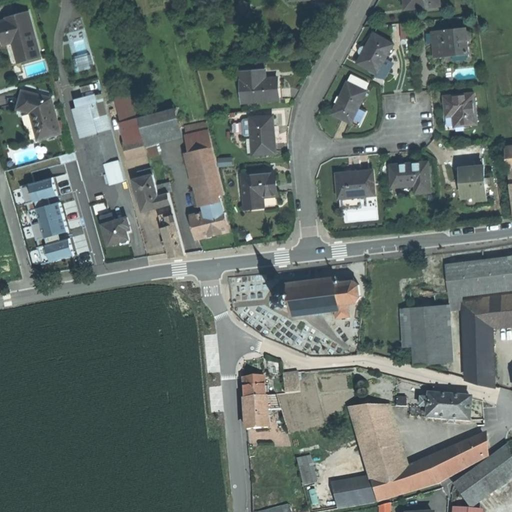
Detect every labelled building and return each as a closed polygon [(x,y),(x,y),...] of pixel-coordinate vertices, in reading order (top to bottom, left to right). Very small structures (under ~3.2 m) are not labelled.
[(404,0),(405,9),(439,5),(438,0),(404,0)] [(18,62),(39,56),(27,12),(5,18),(6,20),(0,21),(0,35),(0,36),(10,33),(12,41),(15,52),(18,62)] [(448,29),(432,31),(435,56),(439,56),(443,55),(447,55),(447,52),(463,51),(468,50),(467,40),(466,29),(448,31),(448,29)] [(10,33),(0,36),(2,44),(12,41),(10,33)] [(366,48),(358,62),(377,73),(393,44),(374,33),(366,48)] [(259,70),(240,72),(243,101),(254,100),(254,101),(266,100),(266,99),(279,98),(278,88),(277,76),(260,77),(259,70)] [(339,98),(331,113),(357,126),(365,110),(358,107),(366,91),(347,82),(339,98)] [(37,140),(60,134),(51,99),(21,91),(17,109),(30,113),(33,124),(37,140)] [(447,110),(448,126),(477,123),(474,93),(445,96),(447,110)] [(76,108),(80,122),(100,117),(97,103),(76,108)] [(138,117),(140,126),(143,137),(145,145),(156,142),(183,135),(176,106),(138,117)] [(140,126),(138,117),(135,108),(128,110),(133,128),(140,126)] [(113,183),(125,180),(108,115),(100,117),(104,131),(108,130),(111,141),(106,142),(107,144),(113,169),(109,170),(113,182),(113,183)] [(253,153),(275,152),(274,135),(272,115),(250,117),(252,134),(253,153)] [(104,131),(100,117),(80,122),(84,137),(104,131)] [(245,135),(252,134),(250,117),(243,117),(241,120),(243,133),(245,135)] [(104,131),(84,137),(87,150),(107,144),(106,142),(111,141),(108,130),(104,131)] [(220,196),(225,195),(218,167),(209,131),(186,137),(204,206),(221,202),(220,196)] [(123,143),(127,158),(147,152),(145,145),(143,137),(123,143)] [(147,152),(149,157),(159,154),(156,142),(145,145),(147,152)] [(107,144),(87,150),(94,174),(107,171),(109,170),(113,169),(107,144)] [(415,192),(430,191),(428,161),(408,163),(389,165),(391,186),(415,184),(415,192)] [(156,185),(152,168),(138,172),(140,178),(134,180),(142,212),(158,208),(172,204),(166,183),(156,185)] [(476,200),(487,199),(484,168),(471,169),(460,170),(461,180),(463,180),(464,197),(475,196),(476,200)] [(53,201),(48,223),(71,230),(77,208),(67,169),(34,179),(37,187),(40,196),(41,198),(44,197),(45,196),(45,195),(53,192),(55,200),(53,201)] [(106,183),(113,182),(109,170),(107,171),(108,173),(104,174),(106,183)] [(336,173),(338,197),(374,194),(372,170),(352,172),(336,173)] [(275,172),(242,174),(245,207),(264,206),(263,196),(277,195),(276,184),(275,172)] [(221,202),(204,206),(206,213),(192,217),(197,239),(212,235),(229,231),(221,202)] [(100,217),(102,225),(113,222),(111,214),(100,217)] [(175,215),(168,216),(170,226),(177,224),(175,215)] [(113,222),(102,225),(108,245),(115,243),(120,241),(121,244),(128,242),(127,239),(128,239),(125,228),(128,227),(126,218),(113,222)] [(170,226),(163,228),(166,242),(169,249),(171,256),(178,255),(185,254),(186,254),(177,224),(170,226)] [(511,256),(446,265),(452,312),(464,311),(462,297),(511,290),(511,256)] [(351,316),(349,303),(357,302),(361,297),(360,291),(360,285),(354,280),(338,282),(337,277),(289,283),(290,292),(288,292),(288,294),(280,295),(280,294),(278,294),(278,295),(277,295),(277,297),(279,297),(279,305),(278,305),(279,307),(280,307),(280,308),(282,308),(282,307),(290,306),(290,307),(292,307),(293,316),(337,311),(338,318),(351,316)] [(511,324),(511,297),(482,301),(484,328),(490,327),(511,324)] [(482,301),(466,303),(470,381),(493,387),(490,327),(484,328),(482,301)] [(441,306),(411,308),(415,365),(445,363),(441,306)] [(286,394),(301,392),(299,372),(284,374),(286,394)] [(254,378),(243,379),(244,396),(245,399),(266,397),(265,377),(254,378)] [(267,411),(271,411),(281,410),(277,396),(266,397),(267,411)] [(428,417),(428,418),(470,421),(472,399),(470,399),(451,397),(430,396),(430,400),(422,399),(421,407),(429,408),(428,417)] [(268,416),(267,411),(266,397),(245,399),(247,429),(268,428),(268,416)] [(407,397),(397,397),(397,406),(407,406),(407,397)] [(486,438),(405,473),(386,406),(350,408),(370,477),(377,502),(378,503),(440,484),(482,457),(487,453),(486,438)] [(410,416),(428,417),(429,408),(421,407),(411,406),(410,416)] [(286,426),(275,428),(277,438),(289,436),(286,426)] [(289,436),(277,438),(281,457),(293,454),(289,436)] [(511,476),(511,457),(509,447),(477,470),(492,490),(511,476)] [(281,457),(283,464),(295,461),(293,454),(281,457)] [(317,483),(310,458),(298,461),(305,486),(317,483)] [(295,461),(283,464),(283,466),(255,471),(256,478),(257,483),(266,482),(268,489),(284,486),(285,492),(303,487),(296,461),(295,461)] [(455,486),(470,507),(492,490),(477,470),(455,486)] [(377,502),(370,477),(332,484),(338,509),(377,502)]
